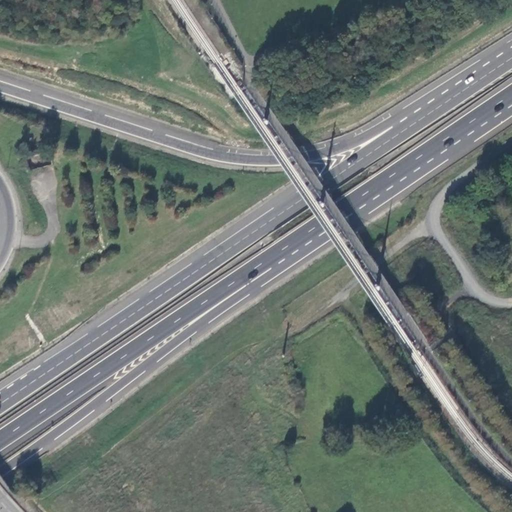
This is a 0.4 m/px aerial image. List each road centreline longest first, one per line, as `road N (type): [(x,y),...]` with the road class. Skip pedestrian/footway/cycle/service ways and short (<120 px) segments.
road 1 (trunk): [(403,130),(0,403)]
road 2 (track): [(144,0),(162,79),(257,135),(291,128),(383,84),(511,1)]
road 3 (trunk): [(403,130),(321,152),(240,158),(0,85)]
road 4 (trunk): [(0,470),(248,288),(269,259)]
road 5 (trunk): [(0,440),(269,259)]
road 6 (trunk): [(269,259),(511,94)]
road 7 (residential): [(511,148),(441,196),(432,216),(457,263),(494,303)]
road 8 (track): [(432,216),(343,295),(357,313)]
road 9 (trunk): [(511,57),(403,130)]
